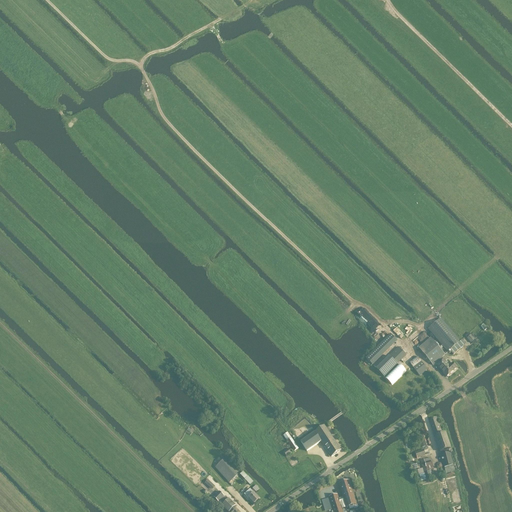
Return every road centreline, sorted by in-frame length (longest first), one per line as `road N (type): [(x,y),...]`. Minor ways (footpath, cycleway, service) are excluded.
road 1 (track): [(416,350),(352,300),(167,120),(136,61),(108,59),(47,0)]
road 2 (tertiary): [(511,345),(269,511)]
road 3 (track): [(511,125),(388,0)]
road 4 (track): [(489,511),(466,404),(493,417),(511,413)]
